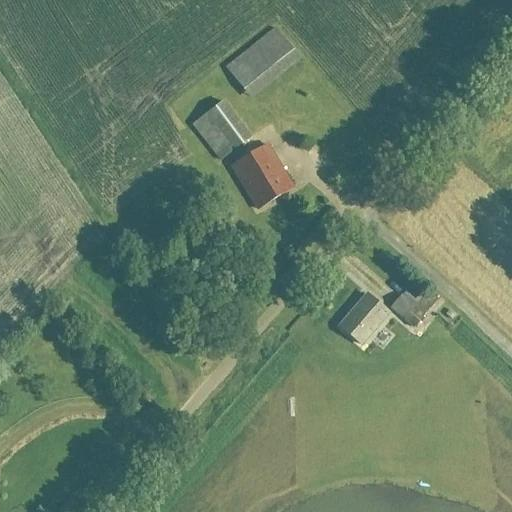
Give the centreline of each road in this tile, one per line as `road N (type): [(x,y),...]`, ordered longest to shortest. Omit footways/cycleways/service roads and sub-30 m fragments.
road 1 (unclassified): [(99,511),(360,211)]
road 2 (unclassified): [(360,211),(511,32)]
road 3 (unclassified): [(360,211),(511,353)]
